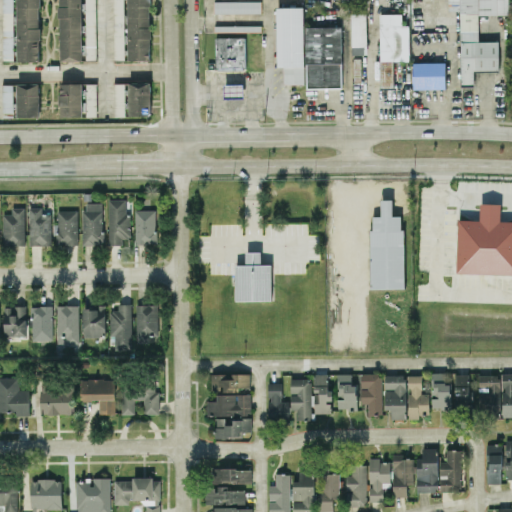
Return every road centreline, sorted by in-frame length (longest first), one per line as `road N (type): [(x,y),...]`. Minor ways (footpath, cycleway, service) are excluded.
road 1 (residential): [(182,134),(185,511)]
road 2 (secondary): [(182,165),(511,166)]
road 3 (secondary): [(511,134),(291,133)]
road 4 (residential): [(185,447),(0,448)]
road 5 (residential): [(0,275),(183,273)]
road 6 (secondary): [(182,134),(0,136)]
road 7 (residential): [(171,0),(174,117),(182,134)]
road 8 (residential): [(182,134),(189,118),(188,0)]
